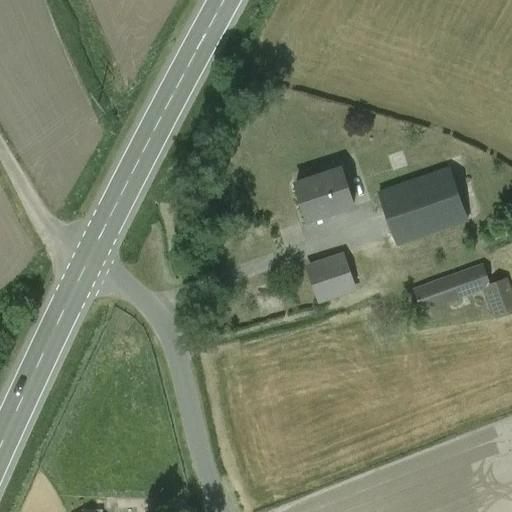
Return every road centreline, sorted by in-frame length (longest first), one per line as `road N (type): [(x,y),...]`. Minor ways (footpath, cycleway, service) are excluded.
road 1 (secondary): [(92,265),(223,0)]
road 2 (unclassified): [(92,265),(165,336),(219,511)]
road 3 (secondary): [(0,448),(80,286)]
road 4 (unclassified): [(0,156),(80,286)]
